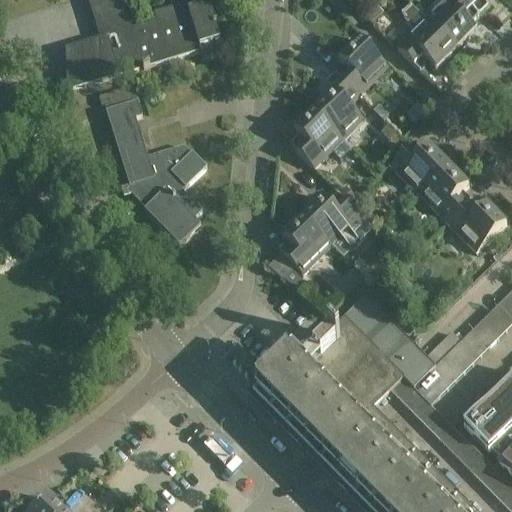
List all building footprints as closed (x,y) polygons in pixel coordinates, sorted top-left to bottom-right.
[(217,28),(216,27),(210,9),(210,7),(181,16),(179,9),(155,17),(157,24),(132,31),(122,0),(0,0),(8,0),(15,1),(47,4),(64,5),(76,5),(85,6),(90,13),(95,28),(100,27),(104,41),(99,42),(66,52),(68,77),(69,96),(202,55),(206,65),(222,60),(217,46),(222,45),(217,31),(218,31),(217,28)] [(347,0),(346,1),(356,10),(362,4),(357,0),(347,0)] [(469,28),(478,19),(459,0),(449,0),(426,24),(456,54),(476,34),(469,28)] [(481,2),(482,0),(459,0),(478,19),(488,9),(481,2)] [(413,37),(397,54),(420,77),(429,68),(435,75),(456,54),(426,24),(410,8),(402,16),(413,37)] [(378,9),(367,20),(373,26),(384,15),(378,9)] [(336,79),(360,103),(389,73),(359,43),(339,64),(344,70),(336,79)] [(351,112),(360,103),(336,79),(326,88),(333,94),(314,114),(345,144),(364,125),(351,112)] [(149,162),(138,124),(145,122),(140,106),(108,116),(131,192),(154,184),(149,162)] [(389,118),(380,109),(374,115),(384,124),(389,118)] [(352,151),(345,144),(314,114),(294,133),(300,139),(290,149),(315,174),(333,156),(340,163),(352,151)] [(391,145),(396,139),(388,131),(382,137),(391,145)] [(390,172),(419,201),(449,171),(429,150),(423,157),(414,148),(409,153),(390,172)] [(185,151),(149,162),(154,184),(166,196),(175,206),(184,196),(208,173),(193,158),(192,158),(185,151)] [(469,191),(449,171),(419,201),(448,230),(471,206),(463,197),(469,191)] [(350,207),(356,201),(346,191),(340,197),(350,207)] [(204,216),(184,196),(175,206),(166,196),(145,217),(181,253),(202,232),(195,225),(204,216)] [(324,200),(303,221),(333,251),(344,261),(374,232),(339,198),(330,207),(324,200)] [(471,206),(448,230),(477,259),(507,229),(487,208),(480,215),(471,206)] [(376,233),(382,227),(372,217),(366,223),(376,233)] [(304,280),(333,251),(303,221),(283,241),(289,248),(281,257),(304,280)] [(39,240),(42,228),(35,226),(32,239),(39,240)] [(407,244),(398,254),(405,262),(415,252),(407,244)] [(391,264),(398,258),(390,250),(383,256),(391,264)] [(362,285),(352,274),(346,281),(356,291),(362,285)] [(285,284),(296,295),(305,286),(293,275),(285,284)] [(344,322),(300,366),(298,368),(292,362),(289,359),(253,394),(370,511),(472,511),(374,413),(391,397),(404,383),(410,389),(416,395),(422,401),(427,407),(431,410),(438,403),(421,386),(429,378),(438,369),(446,361),(455,352),(460,347),(462,346),(452,337),(427,362),(366,301),(344,322)] [(511,308),(506,302),(498,310),(511,324),(511,308)] [(506,336),(511,330),(511,324),(498,310),(489,319),(506,336)] [(489,319),(481,327),(498,345),(506,336),(489,319)] [(489,353),(498,345),(481,327),(472,336),(489,353)] [(472,336),(463,344),(481,361),(489,353),(472,336)] [(472,370),(481,361),(463,344),(462,346),(460,347),(455,352),(472,370)] [(455,352),(446,361),(463,378),(472,370),(455,352)] [(455,387),(463,378),(446,361),(438,369),(455,387)] [(438,369),(429,378),(446,395),(455,387),(438,369)] [(511,379),(509,376),(501,385),(505,389),(462,431),(511,481),(511,379)] [(438,403),(446,395),(429,378),(421,386),(438,403)] [(410,389),(404,383),(391,397),(397,403),(410,389)] [(410,389),(397,403),(402,409),(416,395),(410,389)] [(422,401),(416,395),(402,409),(408,415),(422,401)] [(427,407),(422,401),(408,415),(414,421),(427,407)] [(433,413),(427,407),(414,421),(420,427),(433,413)] [(439,419),(433,413),(420,427),(426,432),(439,419)] [(445,424),(439,419),(426,432),(432,438),(445,424)] [(451,431),(445,424),(432,438),(437,444),(451,431)] [(457,436),(451,431),(437,444),(443,450),(457,436)] [(462,442),(457,436),(443,450),(449,456),(462,442)] [(468,448),(462,442),(449,456),(455,462),(468,448)] [(474,454),(468,448),(455,462),(461,468),(474,454)] [(480,460),(474,454),(461,468),(467,474),(480,460)] [(486,466),(480,460),(467,474),(472,480),(486,466)] [(492,472),(486,466),(472,480),(478,486),(492,472)] [(497,477),(492,472),(478,486),(484,491),(497,477)] [(503,483),(497,477),(484,491),(490,497),(503,483)] [(509,489),(503,483),(490,497),(496,503),(509,489)] [(511,498),(511,492),(509,489),(496,503),(502,509),(511,498)] [(510,511),(511,510),(511,498),(502,509),(504,511),(510,511)] [(60,511),(49,500),(36,511),(60,511)]
